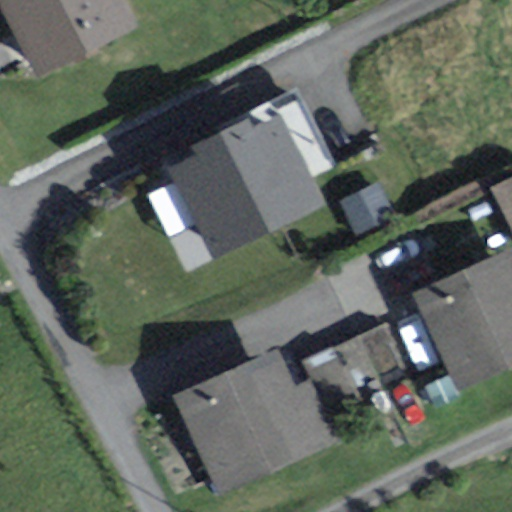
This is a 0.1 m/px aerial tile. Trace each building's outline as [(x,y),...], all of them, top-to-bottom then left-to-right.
[(10,0),(39,64),(130,24),(119,0),(10,0)] [(280,118),(174,167),(213,250),(319,201),(280,118)] [(511,171),(501,174),(511,210),(511,171)] [(511,265),(507,255),(420,293),(461,385),(511,362),(511,265)] [(291,393),(274,354),(180,396),(221,488),(328,440),(304,388),(291,393)]
